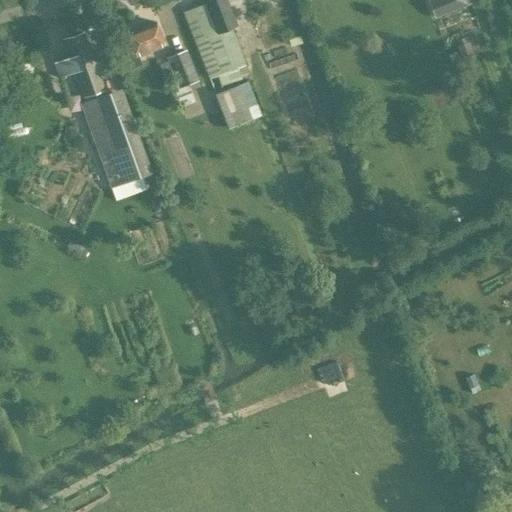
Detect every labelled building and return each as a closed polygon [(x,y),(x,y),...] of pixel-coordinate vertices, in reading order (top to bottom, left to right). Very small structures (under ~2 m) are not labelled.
[(210,78),(245,64),(231,29),(237,27),(225,0),(217,0),(184,13),(210,78)] [(429,0),(428,0),(435,18),(466,7),(463,0),(429,0)] [(129,38),(114,44),(124,71),(141,65),(137,56),(164,45),(155,22),(139,28),(136,27),(130,29),(129,32),(127,33),(129,38)] [(84,98),(104,91),(84,34),(64,41),(70,58),(55,64),(60,78),(75,73),(84,98)] [(458,46),(456,47),(460,59),(461,59),(473,55),(469,42),(466,43),(458,46)] [(180,88),(198,81),(186,51),(168,58),(180,88)] [(229,128),(250,119),(237,87),(216,95),(229,128)] [(109,95),(81,105),(111,188),(115,200),(145,190),(141,177),(139,178),(109,95)] [(497,125),(493,126),(492,129),(493,133),(496,134),(500,133),(501,130),(500,126),(497,125)]
